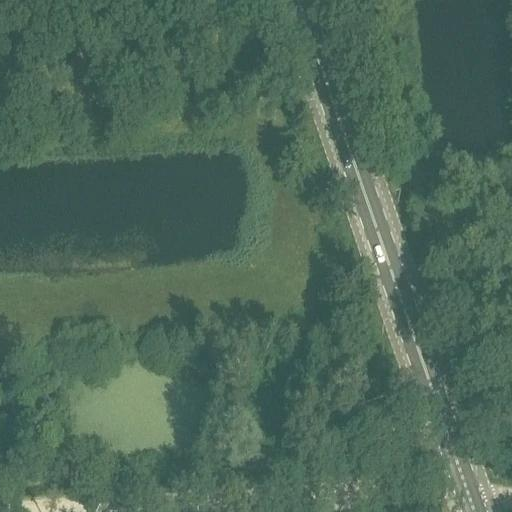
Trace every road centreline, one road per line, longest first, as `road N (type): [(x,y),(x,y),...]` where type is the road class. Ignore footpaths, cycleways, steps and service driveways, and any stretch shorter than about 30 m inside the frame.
road 1 (secondary): [(458,475),(291,0)]
road 2 (track): [(0,503),(443,475)]
